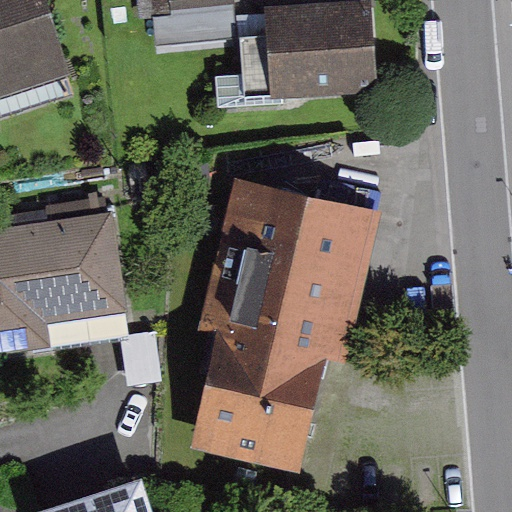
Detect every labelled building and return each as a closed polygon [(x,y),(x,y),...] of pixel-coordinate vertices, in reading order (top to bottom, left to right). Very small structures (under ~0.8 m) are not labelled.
[(0,0),(0,94),(69,73),(46,0),(0,0)] [(242,30),(246,94),(272,93),(267,2),(239,4),(238,0),(148,0),(150,35),(242,30)] [(393,0),(313,0),(279,4),(288,90),(402,78),(393,0)] [(368,211),(249,186),(196,437),(315,462),(368,211)] [(107,207),(0,222),(0,342),(124,325),(107,207)] [(155,511),(145,481),(52,511),(155,511)]
